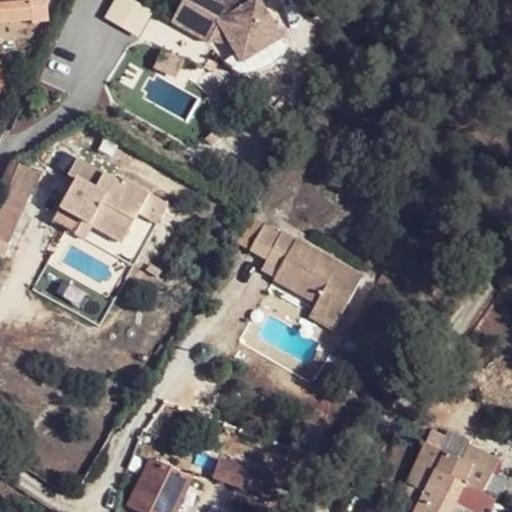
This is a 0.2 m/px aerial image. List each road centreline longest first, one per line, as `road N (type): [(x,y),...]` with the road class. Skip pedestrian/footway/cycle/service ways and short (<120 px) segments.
road 1 (track): [(511,251),(350,463)]
road 2 (unknown): [(124,11),(78,86),(0,161)]
road 3 (residential): [(123,434),(94,502),(79,510),(0,465)]
